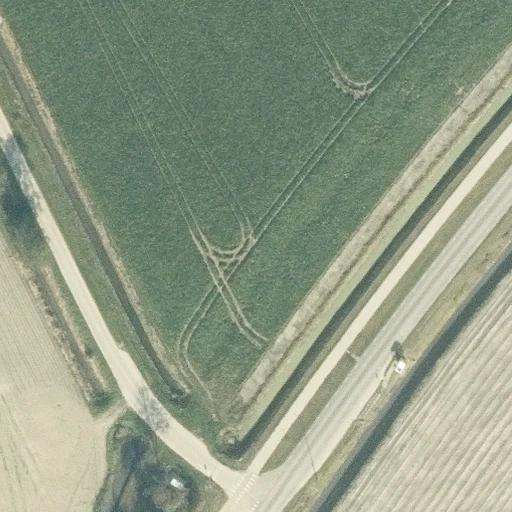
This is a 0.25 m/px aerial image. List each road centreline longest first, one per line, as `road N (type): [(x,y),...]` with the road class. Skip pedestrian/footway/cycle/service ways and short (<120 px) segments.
road 1 (unclassified): [(267,508),(189,461),(118,381),(0,139)]
road 2 (primary): [(267,508),(511,183)]
